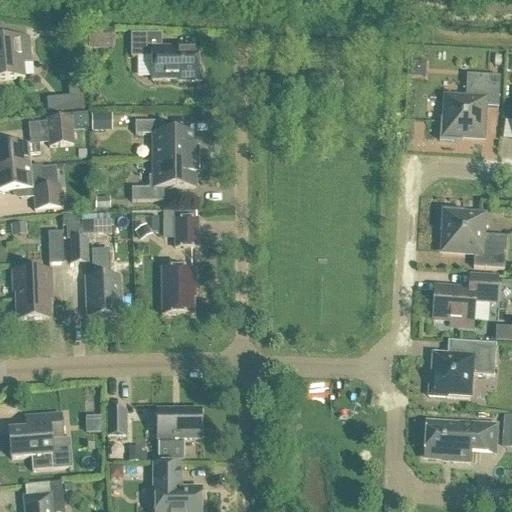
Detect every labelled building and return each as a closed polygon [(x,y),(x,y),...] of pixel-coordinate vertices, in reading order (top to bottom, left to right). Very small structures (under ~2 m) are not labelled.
[(2,30),(0,30),(0,83),(24,82),(22,66),(31,66),(28,41),(3,44),(2,30)] [(113,51),(112,34),(89,34),(89,51),(113,51)] [(177,84),(177,86),(201,85),(201,72),(198,72),(198,51),(161,52),(161,37),(130,38),(131,61),(152,61),(152,85),(177,84)] [(440,122),(439,144),(461,146),(462,141),(481,142),(483,111),(498,112),(499,81),(466,79),(465,103),(446,102),(445,122),(440,122)] [(75,97),(45,101),(47,111),(77,106),(75,97)] [(112,119),(93,120),(93,136),(112,136),(112,119)] [(72,120),(46,122),(48,151),(74,149),(72,120)] [(163,126),(135,126),(135,139),(152,138),(152,165),(198,165),(198,151),(195,151),(195,138),(163,138),(163,126)] [(0,173),(30,171),(29,159),(40,158),(39,148),(0,151),(0,173)] [(198,165),(152,165),(152,180),(148,180),(148,192),(131,192),(131,206),(163,205),(163,192),(195,192),(195,178),(198,178),(198,165)] [(30,171),(0,173),(0,196),(20,194),(21,203),(33,201),(34,215),(62,212),(60,190),(43,192),(41,170),(30,171)] [(442,256),(474,258),(473,272),(504,274),(506,241),(481,240),(482,220),(463,219),(463,214),(440,213),(439,236),(444,236),(442,256)] [(175,224),(175,252),(198,252),(197,224),(175,224)] [(48,237),(49,269),(63,268),(62,236),(48,237)] [(70,244),(71,268),(87,267),(86,243),(70,244)] [(195,294),(195,274),(161,274),(162,319),(193,319),(193,294),(195,294)] [(49,275),(13,276),(13,290),(16,289),(17,324),(49,323),(48,297),(50,297),(49,275)] [(450,325),(450,331),(472,332),(473,310),(478,306),(495,307),(497,281),(470,280),(469,294),(434,292),(432,324),(450,325)] [(118,281),(86,283),(87,321),(119,320),(118,281)] [(494,344),(511,343),(511,323),(511,331),(495,330),(494,344)] [(429,377),(428,400),(446,401),(447,399),(469,400),(471,379),(493,381),(495,348),(448,345),(447,360),(433,359),(432,377),(429,377)] [(184,463),(184,443),(200,443),(200,414),(157,415),(157,463),(184,463)] [(125,440),(125,416),(107,416),(107,440),(125,440)] [(32,421),(34,435),(9,437),(11,463),(31,462),(32,476),(52,474),(51,460),(50,443),(63,442),(61,418),(32,421)] [(511,418),(503,418),(501,450),(511,450),(511,418)] [(424,461),(452,463),(452,467),(469,468),(470,453),(495,455),(497,429),(471,428),(470,432),(426,429),(424,461)] [(181,492),(180,468),(152,469),(153,491),(155,491),(154,511),(200,511),(200,492),(181,492)] [(49,499),(23,502),(24,511),(63,511),(64,511),(61,486),(48,487),(49,499)]
